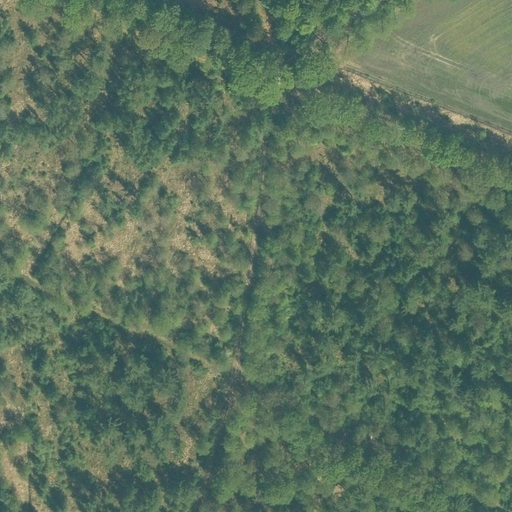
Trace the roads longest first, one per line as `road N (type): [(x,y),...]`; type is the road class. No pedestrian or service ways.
road 1 (track): [(238,371),(511,504)]
road 2 (track): [(279,88),(238,371)]
road 3 (track): [(279,88),(511,183)]
road 4 (track): [(279,88),(57,0)]
road 5 (track): [(238,371),(192,511)]
road 6 (track): [(382,0),(287,60),(279,88)]
